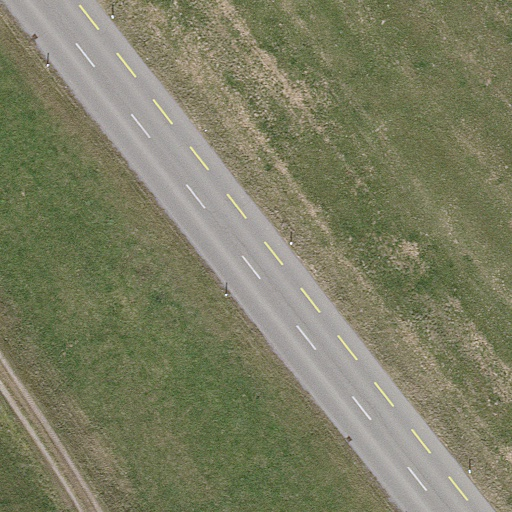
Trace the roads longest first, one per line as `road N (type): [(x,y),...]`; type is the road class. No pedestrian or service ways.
road 1 (tertiary): [(439,511),(47,0)]
road 2 (track): [(85,511),(0,363)]
